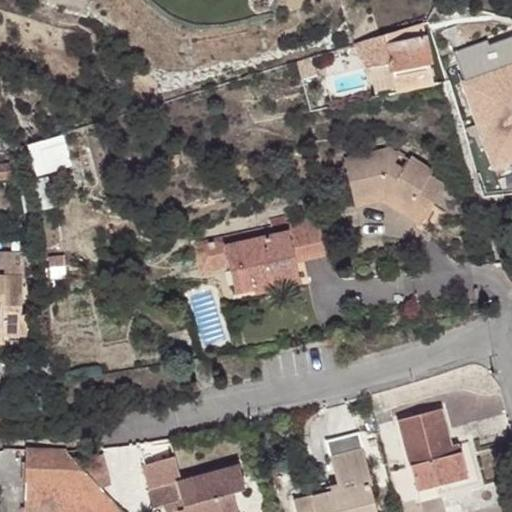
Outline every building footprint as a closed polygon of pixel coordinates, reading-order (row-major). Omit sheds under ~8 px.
[(511,31),(489,40),(487,35),(454,46),(493,160),(511,153),(511,31)] [(395,93),(433,85),(423,33),(372,42),(375,63),(388,61),(395,93)] [(311,56),(296,61),(302,79),(317,75),(311,56)] [(423,213),(439,187),(424,178),(426,174),(403,159),(394,171),(386,167),(382,150),(337,160),(346,201),(368,196),(367,193),(373,191),(383,197),(385,194),(406,208),(408,204),(423,213)] [(14,175),(11,164),(1,165),(4,177),(14,175)] [(285,276),(306,273),(303,256),(331,252),(326,220),(298,223),(300,233),(236,243),(243,289),(264,286),(286,283),(285,276)] [(0,324),(7,325),(7,331),(30,331),(30,310),(26,309),(26,275),(38,275),(34,250),(3,250),(3,272),(0,272),(0,324)] [(307,284),(306,273),(285,276),(286,283),(287,287),(307,284)] [(480,483),(472,452),(469,440),(450,444),(441,408),(398,420),(419,499),(480,483)] [(122,511),(106,493),(68,449),(67,448),(28,447),(25,511),(122,511)] [(370,511),(364,487),(368,486),(359,452),(325,461),(333,493),(290,506),(291,511),(370,511)] [(155,509),(167,505),(181,501),(183,509),(177,510),(177,511),(235,511),(230,493),(244,488),(238,464),(148,489),(155,509)] [(181,501),(167,505),(168,511),(171,511),(177,510),(183,509),(181,501)]
